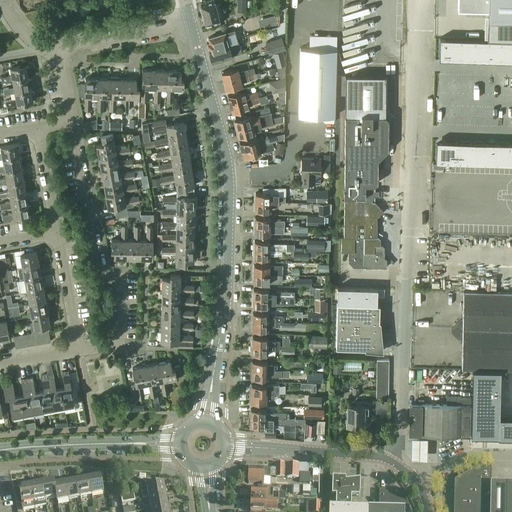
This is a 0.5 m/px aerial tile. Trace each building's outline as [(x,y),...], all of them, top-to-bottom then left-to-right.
[(202,8),(200,8),(201,14),(219,10),(217,3),(215,4),(214,0),(201,0),(202,3),(200,3),(202,8)] [(511,39),(511,0),(468,0),(468,9),(488,9),(487,39),(511,39)] [(238,4),(237,12),(247,12),(247,4),(238,4)] [(219,10),(201,14),(203,20),(205,20),(206,24),(208,24),(208,27),(220,24),(218,17),(221,16),(219,10)] [(274,15),(264,18),(266,27),(277,24),(274,15)] [(207,44),(209,52),(238,43),(234,30),(208,38),(209,43),(207,44)] [(285,49),(282,37),(265,42),(269,54),(285,49)] [(440,38),(439,59),(459,60),(460,39),(440,38)] [(460,39),(459,60),(473,60),(474,39),(460,39)] [(474,39),(473,60),(487,60),(488,39),(474,39)] [(488,39),(487,60),(499,61),(500,40),(488,39)] [(500,40),(499,61),(511,61),(511,40),(500,40)] [(241,53),(238,43),(209,52),(212,62),(241,53)] [(299,49),(298,116),(334,117),(335,85),(336,49),(299,49)] [(282,51),(273,54),(275,60),(284,57),(282,51)] [(2,83),(12,81),(12,80),(28,77),(26,65),(10,68),(11,75),(1,77),(2,83)] [(285,77),(285,65),(276,68),(279,79),(285,77)] [(238,68),(221,72),(224,81),(252,74),(254,73),(253,68),(251,68),(239,71),(238,68)] [(148,87),(155,87),(158,88),(158,78),(155,78),(155,70),(142,70),(142,80),(142,101),(148,101),(148,87)] [(167,78),(167,70),(155,70),(155,78),(158,78),(158,88),(155,87),(154,109),(160,109),(160,88),(167,88),(170,88),(171,78),(167,78)] [(180,70),(167,70),(167,78),(171,78),(170,88),(167,88),(167,101),(173,102),(173,88),(183,88),(183,78),(180,78),(180,70)] [(252,74),(224,81),(226,90),(242,85),(241,82),(253,79),(252,74)] [(341,236),(341,252),(348,252),(348,262),(353,267),(365,267),(366,267),(386,267),(386,259),(383,257),(384,247),(381,244),(378,244),(378,239),(376,237),(377,217),(383,211),(374,202),(372,202),(372,199),(374,199),(374,196),(379,196),(379,190),(374,190),(374,187),(372,187),(372,185),(374,185),(377,182),(377,172),(383,166),(383,153),(388,149),(388,118),(385,116),(385,76),(345,76),(345,95),(345,115),(344,187),(346,187),(346,189),(343,189),(343,196),(346,196),(346,199),(344,199),(344,214),(343,236),(341,236)] [(4,95),(14,93),(30,90),(28,77),(12,80),(12,81),(13,87),(3,89),(4,95)] [(91,96),(97,96),(101,96),(101,87),(98,87),(98,79),(85,78),(85,84),(79,84),(79,96),(85,96),(84,110),(90,110),(91,96)] [(285,90),(285,78),(274,81),(277,92),(285,90)] [(110,79),(98,79),(98,87),(101,87),(101,96),(97,96),(97,110),(103,110),(104,96),(110,96),(113,96),(113,87),(110,87),(110,79)] [(115,102),(122,102),(123,96),(126,97),(126,87),(123,87),(123,79),(110,79),(110,87),(113,87),(113,96),(110,96),(110,110),(115,110),(115,102)] [(136,79),(123,79),(123,87),(126,87),(126,97),(123,96),(122,102),(122,111),(128,111),(128,97),(139,97),(139,87),(136,86),(136,79)] [(33,102),(30,90),(14,93),(16,99),(5,101),(6,107),(33,102)] [(285,103),(285,90),(277,92),(279,99),(275,100),(277,105),(285,103)] [(254,98),(259,97),(258,91),(245,95),(244,91),(227,96),(230,104),(254,98)] [(254,98),(230,104),(232,113),(248,109),(248,106),(253,104),(253,106),(257,105),(257,103),(260,102),(259,97),(254,98)] [(179,114),(178,107),(166,109),(167,116),(179,114)] [(269,107),(255,110),(256,116),(270,112),(269,107)] [(236,128),(272,118),(270,113),(251,118),(250,114),(233,119),(236,128)] [(273,124),(272,118),(236,128),(238,136),(254,132),(254,129),(273,124)] [(166,131),(168,138),(168,141),(178,139),(178,136),(186,135),(184,122),(166,125),(165,120),(151,122),(153,134),(166,131)] [(96,146),(98,158),(107,156),(106,153),(116,151),(116,154),(117,154),(130,152),(129,146),(124,147),(124,145),(115,146),(112,133),(101,136),(102,144),(94,146),(96,146)] [(188,147),(186,135),(178,136),(178,139),(168,141),(168,138),(154,140),(155,146),(169,143),(170,150),(171,153),(180,151),(180,149),(188,147)] [(265,144),(270,143),(277,141),(275,135),(264,139),(263,136),(257,138),(239,142),(241,150),(259,145),(260,147),(265,146),(265,144)] [(437,141),(437,162),(457,163),(457,141),(437,141)] [(457,141),(457,163),(471,163),(471,142),(457,141)] [(284,145),(276,142),(273,153),(281,155),(284,145)] [(471,142),(471,163),(485,163),(485,142),(471,142)] [(485,142),(485,163),(497,164),(497,142),(485,142)] [(497,142),(497,164),(509,164),(509,142),(497,142)] [(2,158),(19,155),(16,143),(0,146),(1,153),(0,153),(0,159),(2,159),(2,158)] [(259,145),(241,150),(243,157),(261,153),(261,152),(272,149),(270,143),(265,144),(265,146),(260,147),(259,145)] [(182,161),(190,160),(188,147),(180,149),(180,151),(171,153),(170,150),(156,152),(157,156),(157,158),(171,156),(172,163),(173,165),(182,164),(182,161)] [(98,158),(101,170),(109,169),(109,166),(118,164),(119,167),(132,164),(131,158),(118,161),(117,154),(116,154),(116,151),(106,153),(107,156),(98,158)] [(0,171),(4,170),(21,167),(19,155),(2,158),(2,159),(4,165),(0,165),(0,171)] [(321,158),(301,157),(301,167),(298,169),(300,172),(300,174),(301,174),(301,184),(304,184),(304,188),(314,188),(314,184),(320,184),(321,158)] [(192,172),(190,160),(182,161),(182,164),(173,165),(172,163),(158,165),(154,166),(154,171),(159,170),(159,171),(173,168),(174,175),(175,178),(184,176),(184,174),(192,172)] [(109,169),(101,170),(103,183),(111,181),(111,178),(121,176),(121,179),(134,177),(133,171),(120,174),(119,167),(118,164),(109,166),(109,169)] [(7,182),(23,179),(21,167),(4,170),(6,178),(0,178),(0,183),(7,183),(7,182)] [(175,181),(177,190),(187,189),(186,186),(194,185),(192,172),(184,174),(184,176),(175,178),(174,175),(160,177),(161,183),(175,181)] [(123,186),(121,179),(121,176),(111,178),(111,181),(103,183),(105,195),(114,193),(113,191),(123,189),(123,192),(124,192),(137,189),(136,183),(123,186)] [(160,185),(159,178),(151,179),(152,186),(160,185)] [(25,191),(23,179),(7,182),(7,183),(8,190),(0,191),(0,196),(9,195),(9,194),(25,191)] [(125,198),(124,192),(123,192),(123,189),(113,191),(114,193),(105,195),(108,208),(114,206),(115,212),(127,210),(127,207),(133,206),(133,203),(139,202),(138,196),(125,198)] [(187,191),(187,189),(177,190),(177,197),(163,197),(163,203),(176,203),(176,210),(177,210),(177,213),(187,213),(187,210),(194,210),(195,197),(189,197),(189,191),(187,191)] [(306,190),(306,201),(327,201),(327,194),(328,191),(306,190)] [(27,203),(25,191),(9,194),(9,195),(10,201),(0,203),(0,205),(1,209),(11,207),(11,206),(27,203)] [(253,197),(253,202),(278,203),(285,203),(285,197),(278,197),(278,193),(271,193),(269,193),(262,193),(258,193),(255,193),(255,197),(253,197)] [(253,202),(253,207),(255,207),(255,211),(271,211),(271,207),(278,207),(278,203),(253,202)] [(11,206),(11,207),(12,213),(2,215),(3,221),(30,216),(27,203),(11,206)] [(329,204),(323,204),(318,203),(318,214),(329,214),(329,204)] [(176,215),(176,222),(177,222),(177,225),(186,225),(187,222),(194,223),(194,210),(187,210),(187,213),(177,213),(177,210),(176,210),(163,209),(163,215),(176,215)] [(312,216),(311,225),(324,226),(324,218),(324,217),(312,216)] [(253,221),(253,226),(278,227),(284,227),(284,221),(270,220),(271,218),(255,217),(255,221),(253,221)] [(186,235),(194,235),(194,223),(187,222),(186,225),(177,225),(177,222),(176,222),(162,222),(162,228),(176,228),(176,235),(176,238),(186,238),(186,235)] [(114,257),(127,258),(127,250),(124,249),(125,240),(128,240),(128,239),(128,226),(122,226),(122,240),(111,239),(111,250),(114,250),(114,258),(114,257)] [(139,258),(140,258),(140,250),(137,250),(137,240),(140,240),(140,226),(134,226),(134,240),(128,239),(128,240),(125,240),(124,249),(127,250),(127,258),(139,258)] [(147,240),(140,240),(137,240),(137,250),(140,250),(140,258),(152,258),(153,226),(147,226),(147,240)] [(253,226),(253,231),(255,231),(255,235),(270,235),(270,232),(284,233),(284,227),(278,227),(253,226)] [(292,227),(291,235),(308,235),(308,227),(299,227),(292,227)] [(176,235),(162,234),(162,239),(162,240),(176,241),(176,247),(176,250),(186,250),(186,247),(194,247),(194,235),(186,235),(186,238),(176,238),(176,235)] [(306,239),(306,251),(328,251),(328,240),(306,239)] [(252,244),(252,250),(281,250),(286,251),(293,251),(294,251),(294,248),(294,244),(286,244),(273,243),(271,245),(270,245),(270,241),(254,241),(254,244),(252,244)] [(194,248),(194,247),(186,247),(186,250),(176,250),(176,247),(162,247),(162,253),(175,253),(175,268),(187,269),(187,263),(186,263),(186,260),(193,260),(193,257),(196,257),(196,248),(194,248)] [(252,250),(252,255),(254,255),(254,258),(270,259),(270,255),(277,255),(281,255),(281,250),(252,250)] [(19,255),(22,267),(39,264),(36,252),(22,254),(21,251),(13,252),(14,256),(19,255)] [(293,251),(293,259),(308,259),(308,251),(301,251),(294,251),(293,251)] [(39,264),(22,267),(18,268),(20,280),(41,276),(39,264)] [(252,268),(252,274),(277,274),(277,269),(269,269),(270,265),(254,265),(254,268),(252,268)] [(8,270),(1,271),(3,280),(8,279),(8,278),(7,277),(10,276),(9,274),(11,274),(11,270),(8,270)] [(252,274),(252,279),(254,279),(254,283),(269,283),(282,283),(282,274),(277,274),(252,274)] [(162,278),(162,290),(170,290),(170,287),(180,288),(180,291),(194,292),(194,291),(199,291),(200,286),(194,285),(180,285),(180,275),(170,275),(169,278),(161,278),(162,278)] [(20,293),(26,291),(43,288),(41,276),(20,280),(18,280),(20,293)] [(180,297),(180,291),(180,288),(170,287),(170,290),(162,290),(161,304),(169,304),(169,301),(179,301),(179,304),(193,304),(198,304),(198,300),(194,299),(194,297),(180,297)] [(315,287),(315,298),(323,299),(323,288),(315,287)] [(338,287),(337,303),(377,304),(378,296),(384,296),(385,288),(338,287)] [(43,288),(26,291),(28,304),(45,301),(43,288)] [(251,292),(251,298),(290,299),(294,299),(294,291),(277,291),(276,292),(276,293),(269,293),(269,289),(253,289),(253,292),(251,292)] [(463,319),(452,329),(462,340),(462,342),(462,368),(472,368),(511,369),(511,292),(463,292),(463,317),(463,319)] [(251,298),(251,303),(253,303),(253,306),(268,307),(268,303),(275,303),(275,305),(283,305),(290,305),(290,299),(251,298)] [(314,299),(314,311),(322,311),(324,311),(325,311),(325,299),(314,299)] [(28,304),(31,316),(48,312),(45,301),(28,304)] [(161,304),(161,316),(169,316),(169,313),(179,313),(179,316),(193,317),(199,317),(199,310),(193,310),(179,310),(179,304),(179,301),(169,301),(169,304),(161,304)] [(337,303),(336,347),(365,348),(378,348),(379,321),(378,321),(378,304),(337,303)] [(50,325),(48,312),(31,316),(33,328),(50,325)] [(179,322),(179,316),(179,313),(169,313),(169,316),(161,316),(161,328),(160,328),(169,328),(169,325),(179,326),(179,329),(193,329),(197,329),(197,323),(193,323),(179,322)] [(251,316),(250,322),(280,322),(282,322),(282,317),(282,316),(272,315),(272,317),(268,317),(268,313),(253,313),(253,317),(251,316)] [(0,338),(9,337),(6,320),(0,321),(0,338)] [(250,322),(250,327),(253,327),(253,331),(268,331),(268,327),(276,327),(280,327),(280,322),(250,322)] [(179,335),(179,329),(179,326),(169,325),(169,328),(160,328),(161,328),(160,341),(178,341),(178,347),(192,347),(193,335),(179,335)] [(308,336),(307,347),(326,348),(326,336),(308,336)] [(250,340),(250,346),(280,346),(280,342),(268,341),(268,337),(253,337),(252,340),(250,340)] [(250,346),(250,350),(252,350),(252,354),(268,355),(268,351),(280,351),(280,346),(250,346)] [(169,361),(157,363),(158,371),(161,370),(163,380),(160,381),(163,395),(169,393),(166,379),(182,377),(180,365),(174,366),(174,367),(171,368),(170,360),(169,361)] [(249,364),(249,369),(275,370),(275,365),(267,365),(267,361),(252,361),(251,364),(249,364)] [(145,366),(144,366),(146,373),(149,373),(151,382),(148,383),(150,397),(157,396),(154,382),(160,381),(163,380),(161,370),(158,371),(157,363),(145,365),(145,366)] [(341,364),(330,363),(330,373),(341,373),(341,364)] [(146,373),(144,366),(132,368),(136,385),(130,386),(133,400),(145,398),(142,384),(148,383),(151,382),(149,373),(146,373)] [(249,369),(249,374),(251,375),(251,378),(267,379),(267,375),(271,375),(271,376),(281,376),(281,370),(277,370),(275,370),(249,369)] [(471,416),(471,436),(498,437),(499,417),(500,390),(500,370),(472,369),(471,416)] [(67,387),(61,388),(64,407),(75,405),(68,370),(62,371),(64,383),(67,382),(67,387)] [(321,372),(306,372),(306,382),(321,382),(321,372)] [(53,373),(47,374),(54,409),(64,407),(61,388),(54,389),(53,385),(56,385),(53,373)] [(44,411),(54,409),(47,374),(42,375),(44,387),(46,386),(47,390),(40,392),(44,411)] [(33,377),(27,378),(34,413),(44,411),(40,392),(34,393),(33,389),(35,388),(33,377)] [(26,394),(19,395),(23,415),(34,413),(27,378),(21,379),(23,390),(26,390),(26,394)] [(13,416),(23,415),(19,395),(13,397),(12,393),(14,392),(12,380),(2,382),(5,399),(9,398),(13,416)] [(249,388),(248,394),(274,394),(278,394),(278,386),(266,385),(251,385),(251,388),(249,388)] [(248,394),(248,399),(251,399),(250,402),(266,403),(266,399),(274,399),(274,394),(248,394)] [(321,397),(309,396),(308,404),(320,405),(321,397)] [(157,398),(151,399),(154,411),(160,410),(157,398)] [(422,405),(421,434),(421,435),(470,436),(470,405),(422,404),(422,405)] [(363,406),(347,405),(347,425),(349,425),(349,427),(354,427),(354,425),(367,425),(368,407),(363,407),(363,406)] [(421,434),(422,405),(409,405),(409,434),(421,434)] [(248,412),(248,418),(279,418),(286,418),(286,412),(273,412),(273,413),(265,413),(266,409),(250,409),(250,412),(248,412)] [(314,409),(313,418),(323,419),(324,410),(314,409)] [(498,437),(511,437),(511,417),(499,417),(498,437)] [(248,418),(248,423),(250,423),(250,426),(264,427),(264,430),(273,430),(273,424),(279,424),(279,418),(248,418)] [(305,424),(304,433),(316,434),(316,433),(324,433),(324,420),(317,420),(316,423),(305,422),(305,424)] [(412,435),(411,456),(426,456),(427,435),(412,435)] [(276,464),(276,478),(285,478),(297,479),(298,479),(298,475),(298,465),(286,465),(284,465),(284,464),(276,464)] [(270,470),(248,469),(248,483),(263,483),(263,478),(270,478),(270,470)] [(490,470),(475,469),(454,481),(453,511),(511,511),(511,483),(494,483),(494,482),(491,482),(491,483),(490,483),(490,470)] [(300,473),(300,483),(309,484),(309,473),(300,473)] [(100,477),(88,479),(91,496),(103,493),(100,477)] [(88,479),(76,481),(79,498),(91,496),(88,479)] [(408,511),(409,506),(403,505),(400,498),(400,491),(379,490),(378,508),(351,507),(351,497),(359,498),(360,479),(332,479),(331,497),(335,497),(335,507),(329,507),(328,511),(408,511)] [(44,500),(56,498),(54,485),(54,481),(41,483),(44,500)] [(68,500),(79,498),(76,481),(64,483),(68,500)] [(33,502),(44,500),(41,483),(30,486),(33,502)] [(68,500),(64,483),(54,485),(56,498),(56,502),(68,500)] [(142,500),(144,500),(165,496),(163,484),(147,487),(146,485),(143,486),(141,487),(140,490),(142,500)] [(21,504),(33,502),(30,486),(18,488),(21,504)] [(272,489),(250,489),(250,498),(272,498),(272,489)] [(133,502),(132,495),(121,498),(122,504),(133,502)] [(149,503),(151,510),(167,507),(165,496),(144,500),(145,503),(149,503)] [(265,500),(250,499),(250,511),(264,511),(265,511),(265,509),(276,509),(276,501),(265,501),(265,500)]
